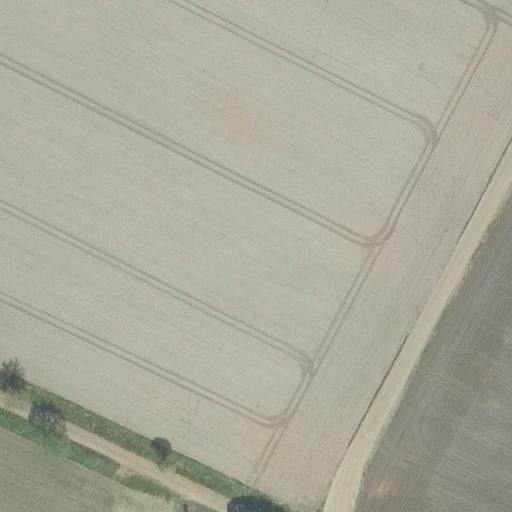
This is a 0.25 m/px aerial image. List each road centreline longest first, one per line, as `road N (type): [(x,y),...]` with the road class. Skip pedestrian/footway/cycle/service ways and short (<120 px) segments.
road 1 (track): [(511,162),(349,476),(339,511)]
road 2 (track): [(238,511),(0,399)]
